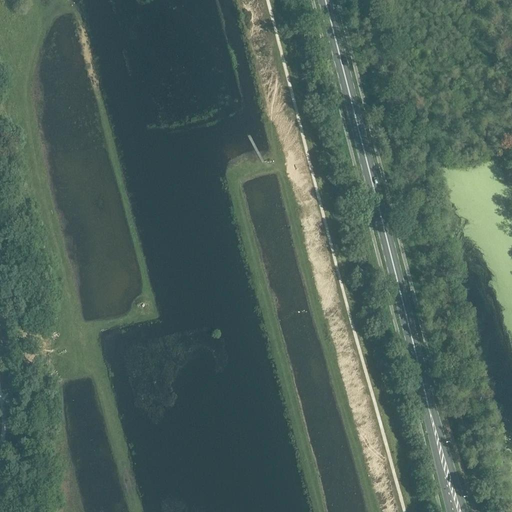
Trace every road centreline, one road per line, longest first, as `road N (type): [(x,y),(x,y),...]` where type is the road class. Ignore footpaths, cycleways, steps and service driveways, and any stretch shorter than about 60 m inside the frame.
road 1 (primary): [(445,476),(325,0)]
road 2 (track): [(69,347),(29,154),(44,0)]
road 3 (track): [(112,511),(69,347)]
